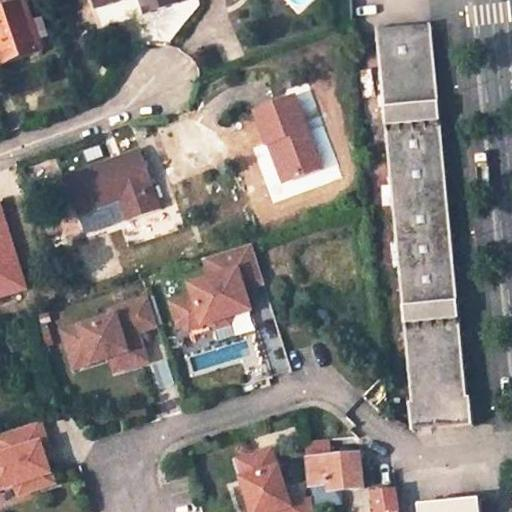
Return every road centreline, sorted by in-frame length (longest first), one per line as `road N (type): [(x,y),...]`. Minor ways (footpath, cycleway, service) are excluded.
road 1 (residential): [(511,449),(418,456),(322,382),(143,441),(127,472),(138,511)]
road 2 (unclassified): [(482,0),(511,261)]
road 3 (residential): [(0,155),(122,110),(157,82)]
